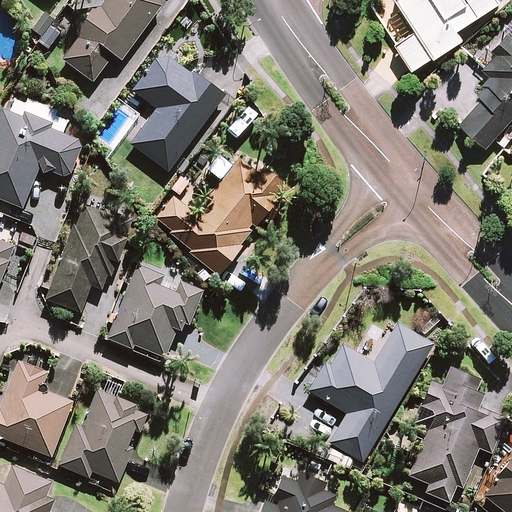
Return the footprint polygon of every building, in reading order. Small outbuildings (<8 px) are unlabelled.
[(104,0),(99,8),(73,11),(77,40),(62,60),(90,81),(111,55),(119,60),(125,53),(159,9),(157,0),(104,0)] [(498,2),(496,0),(378,0),(371,5),(413,70),(460,39),(455,30),(498,2)] [(55,21),(43,11),(30,29),(39,36),(36,41),(47,49),(59,33),(51,26),(55,21)] [(511,21),(476,60),(491,75),(474,93),(481,99),(459,123),(485,147),(511,117),(511,21)] [(223,96),(162,51),(122,107),(145,124),(130,145),(167,172),(223,96)] [(50,124),(23,113),(21,117),(2,108),(0,112),(0,199),(20,208),(38,166),(65,178),(81,143),(48,128),(50,124)] [(218,277),(235,255),(231,251),(253,223),(258,227),(264,220),(267,223),(279,208),(272,203),(286,186),(263,168),(257,176),(238,161),(196,214),(173,195),(154,218),(171,231),(169,234),(189,250),(188,252),(218,277)] [(103,200),(87,194),(44,298),(80,312),(91,285),(102,290),(131,220),(100,208),(103,200)] [(0,276),(12,247),(0,241),(0,276)] [(175,328),(181,331),(184,323),(187,325),(201,291),(180,282),(175,293),(160,287),(165,276),(136,264),(106,339),(130,349),(132,345),(163,358),(175,328)] [(432,345),(395,323),(372,363),(342,345),(329,366),(324,363),(308,391),(346,413),(329,443),(362,462),(432,345)] [(46,372),(17,361),(0,405),(0,437),(49,456),(69,403),(39,392),(46,372)] [(424,492),(447,502),(454,486),(460,489),(477,448),(489,452),(503,419),(476,407),(481,396),(473,393),(479,380),(449,367),(441,386),(430,381),(412,424),(426,430),(407,476),(427,484),(424,492)] [(133,408),(135,404),(97,388),(81,427),(75,424),(58,466),(87,478),(90,471),(116,482),(130,448),(126,446),(134,426),(140,429),(146,413),(133,408)] [(511,511),(511,458),(482,496),(501,511),(511,511)] [(47,511),(53,500),(44,496),(50,482),(11,466),(3,485),(0,484),(0,511),(47,511)] [(335,489),(300,472),(296,482),(281,475),(268,502),(264,500),(258,511),(345,511),(328,504),(335,489)]
